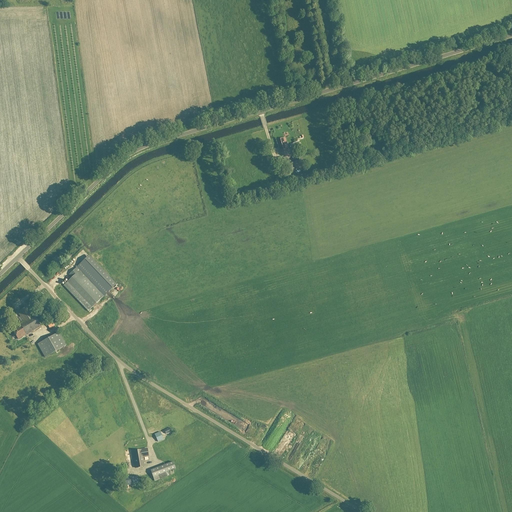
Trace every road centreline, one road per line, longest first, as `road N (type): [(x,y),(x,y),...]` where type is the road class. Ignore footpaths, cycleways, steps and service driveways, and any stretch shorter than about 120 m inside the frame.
road 1 (unclassified): [(17,257),(131,153),(511,39)]
road 2 (unclassified): [(367,511),(143,380),(17,257)]
